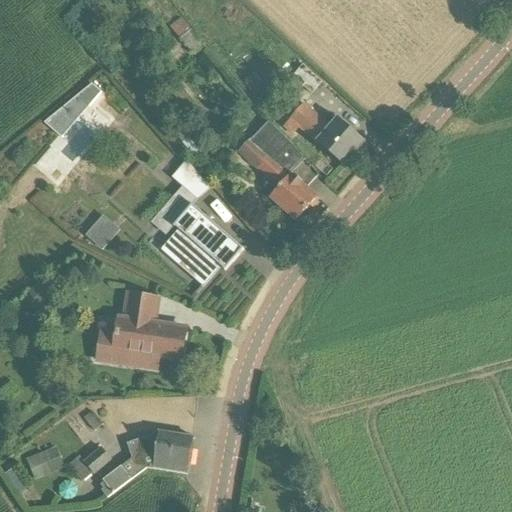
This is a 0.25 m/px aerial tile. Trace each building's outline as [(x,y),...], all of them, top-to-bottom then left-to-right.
[(191,31),(181,20),(171,29),(192,54),(202,46),(190,32),(191,31)] [(302,67),(292,79),(311,96),(322,84),(302,67)] [(243,82),(254,94),(264,85),(254,73),(243,82)] [(101,91),(92,83),(77,94),(89,105),(101,91)] [(304,105),(291,120),(345,167),(366,143),(339,119),(331,128),(304,105)] [(305,160),(290,143),(268,123),(251,141),(250,140),(239,153),(258,169),(280,188),(271,198),(297,221),(317,198),(292,175),(305,160)] [(198,201),(212,189),(187,162),(174,174),(198,201)] [(245,251),(193,206),(175,228),(176,229),(176,228),(180,231),(166,246),(207,282),(197,294),(199,295),(222,268),(226,271),(225,272),(226,273),(245,251)] [(103,249),(111,240),(95,226),(87,236),(103,249)] [(28,293),(41,308),(56,296),(43,280),(28,293)] [(154,326),(158,300),(131,296),(127,321),(120,320),(115,355),(142,359),(140,368),(158,371),(160,357),(183,360),(187,331),(154,326)] [(90,426),(98,419),(93,413),(85,419),(90,426)] [(103,491),(101,492),(107,500),(147,470),(187,476),(195,440),(158,434),(158,435),(127,445),(132,460),(103,482),(104,484),(100,487),(103,491)] [(85,465),(80,459),(69,467),(83,484),(111,460),(103,450),(85,465)] [(35,478),(50,473),(42,453),(28,459),(35,478)] [(248,509),(247,511),(256,511),(258,503),(249,502),(248,509)]
